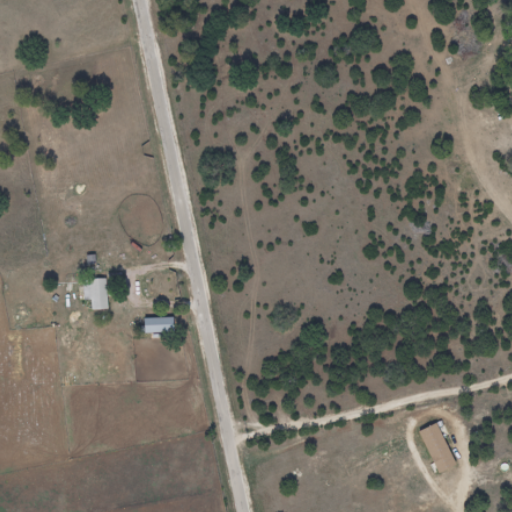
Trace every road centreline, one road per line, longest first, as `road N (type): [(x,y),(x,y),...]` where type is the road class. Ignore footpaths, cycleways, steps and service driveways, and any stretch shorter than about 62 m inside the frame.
road 1 (residential): [(247,511),(144,0)]
road 2 (residential): [(232,437),(511,381)]
